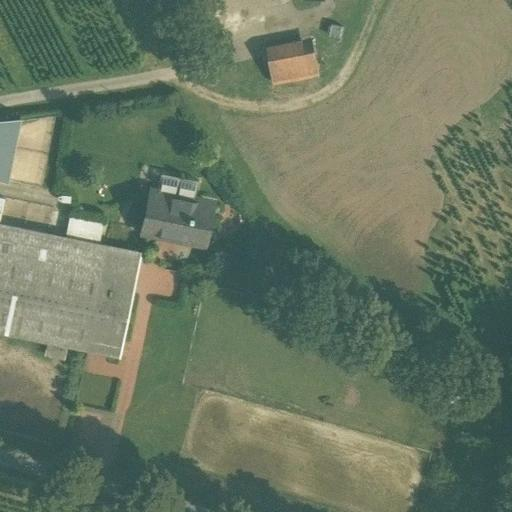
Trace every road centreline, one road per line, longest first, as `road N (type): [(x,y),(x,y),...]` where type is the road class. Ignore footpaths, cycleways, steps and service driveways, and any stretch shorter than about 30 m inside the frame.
road 1 (track): [(511,377),(276,264),(192,98)]
road 2 (track): [(164,77),(192,98),(233,106),(280,108),(326,97),(383,0)]
road 3 (unclassified): [(179,511),(0,459)]
